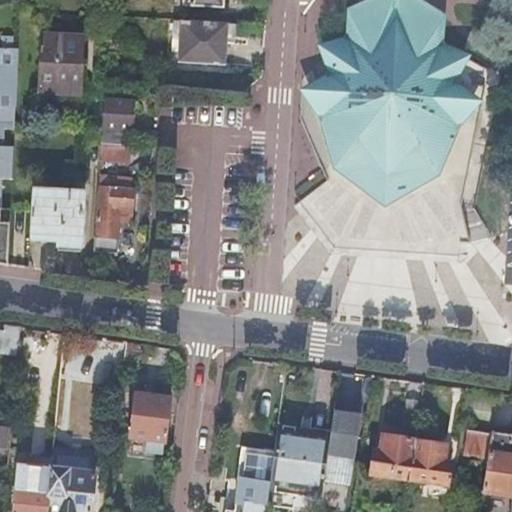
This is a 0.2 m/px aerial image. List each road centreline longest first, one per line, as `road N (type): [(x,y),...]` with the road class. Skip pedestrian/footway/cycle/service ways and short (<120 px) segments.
road 1 (residential): [(258,335),(284,0)]
road 2 (residential): [(511,366),(258,335)]
road 3 (residential): [(199,326),(0,300)]
road 4 (residential): [(180,511),(203,350),(199,326)]
